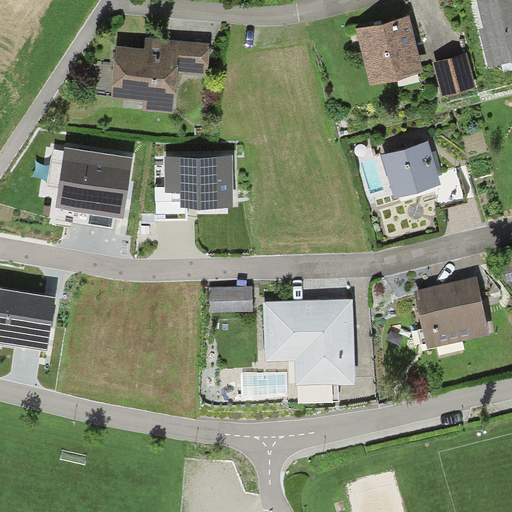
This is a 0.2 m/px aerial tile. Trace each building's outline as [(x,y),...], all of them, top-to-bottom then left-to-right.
[(511,0),(475,0),(469,1),(484,69),(511,62),(511,0)] [(405,19),(352,31),(365,87),(418,75),(405,19)] [(213,46),(146,41),(145,53),(110,50),(106,99),(144,102),(143,116),(173,119),(177,75),(210,78),(213,46)] [(464,55),(431,62),(438,94),(471,87),(464,55)] [(422,142),(375,157),(389,201),(436,186),(422,142)] [(130,164),(65,155),(57,210),(122,220),(127,187),(130,164)] [(234,211),(233,159),(167,160),(167,190),(157,190),(157,223),(188,222),(187,212),(234,211)] [(0,340),(15,343),(16,333),(45,338),(49,317),(53,289),(0,280),(0,340)] [(471,284),(416,295),(426,343),(481,331),(471,284)] [(253,285),(209,286),(210,313),(254,311),(253,285)] [(352,296),(265,297),(265,356),(295,356),(295,382),(352,382),(352,296)]
